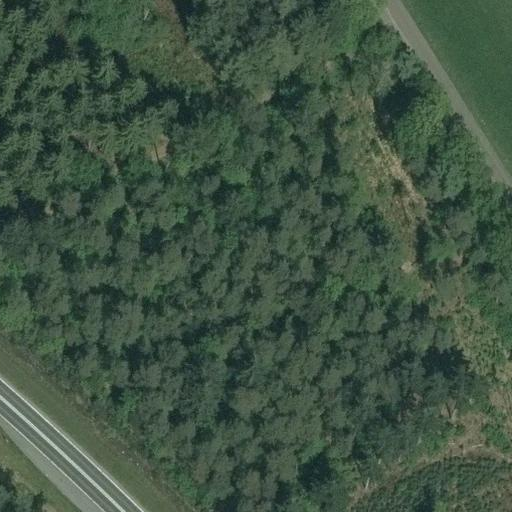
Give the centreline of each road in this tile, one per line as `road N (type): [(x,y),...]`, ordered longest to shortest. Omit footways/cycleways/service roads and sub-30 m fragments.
road 1 (unclassified): [(384,0),(511,206)]
road 2 (trunk): [(0,400),(117,511)]
